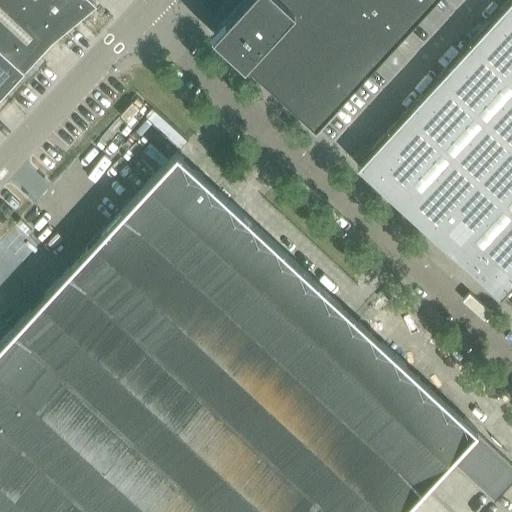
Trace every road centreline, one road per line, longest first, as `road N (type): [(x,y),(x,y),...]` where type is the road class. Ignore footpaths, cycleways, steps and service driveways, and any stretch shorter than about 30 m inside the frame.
road 1 (unclassified): [(511,358),(138,18)]
road 2 (unclassified): [(0,168),(138,18)]
